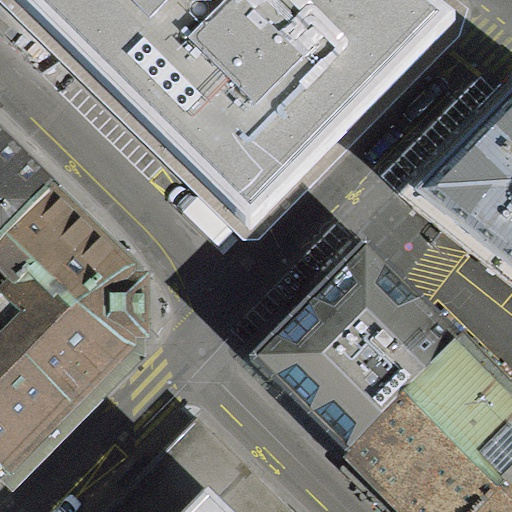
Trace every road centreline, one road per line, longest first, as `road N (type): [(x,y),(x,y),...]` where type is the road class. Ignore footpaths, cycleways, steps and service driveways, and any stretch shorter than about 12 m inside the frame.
road 1 (residential): [(246,306),(511,37)]
road 2 (residential): [(246,306),(0,62)]
road 3 (residential): [(344,511),(195,363)]
road 4 (residential): [(50,511),(195,363)]
